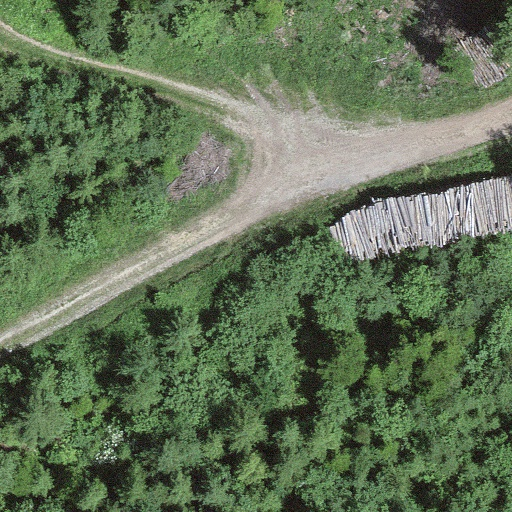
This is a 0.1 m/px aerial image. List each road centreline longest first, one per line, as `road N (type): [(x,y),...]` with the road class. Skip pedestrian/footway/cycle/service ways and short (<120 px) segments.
road 1 (track): [(0,347),(248,213),(511,108)]
road 2 (track): [(309,188),(279,138),(221,103),(96,77),(0,38)]
